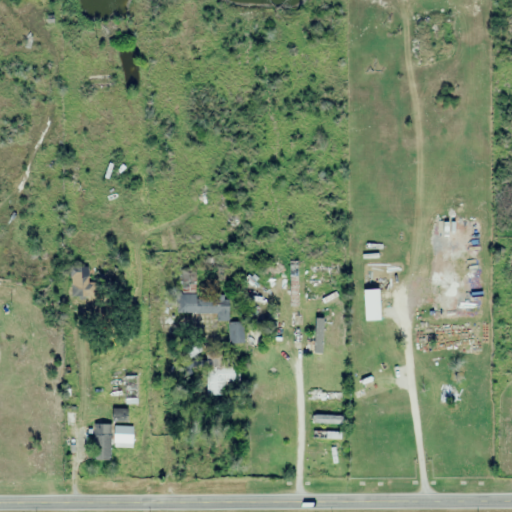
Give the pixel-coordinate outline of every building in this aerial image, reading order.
[(71,297),(90,297),(90,267),(71,267),(71,297)] [(193,268),(181,268),(181,291),(193,291),(193,268)] [(379,290),(364,290),(364,321),(379,321),(379,290)] [(229,318),(229,296),(172,296),(172,318),(229,318)] [(323,363),(323,318),(315,318),(315,363),(323,363)] [(206,355),(206,394),(226,394),(226,382),(236,382),(236,355),(206,355)] [(137,409),(137,376),(125,376),(125,409),(112,409),(112,423),(127,423),(127,409),(137,409)] [(342,393),(307,393),(307,401),(342,401),(342,393)] [(314,423),(341,423),(341,415),(314,415),(314,423)] [(110,461),(110,424),(93,424),(93,461),(110,461)] [(114,444),(132,443),(132,426),(114,427),(114,444)] [(341,440),(341,432),(313,432),(313,440),(341,440)]
